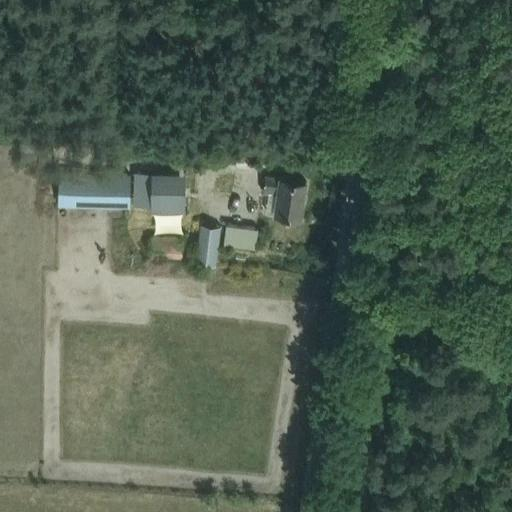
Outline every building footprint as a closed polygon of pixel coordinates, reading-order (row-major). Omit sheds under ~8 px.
[(225,151),(224,169),(249,170),(250,152),(225,151)] [(59,171),(59,204),(130,205),(131,172),(87,172),(87,170),(75,170),(75,172),(59,171)] [(135,170),(135,177),(135,205),(152,204),(152,213),(185,212),(185,171),(135,170)] [(253,173),(250,190),(277,193),(275,212),(272,212),(269,224),(288,227),(290,215),(300,216),(306,181),(253,173)] [(235,220),(265,219),(265,204),(234,204),(235,220)] [(162,228),(192,229),(193,215),(163,214),(162,228)] [(196,262),(216,265),(222,225),(202,222),(196,262)] [(223,244),(235,245),(255,247),(258,227),(226,223),(223,244)] [(182,257),(182,236),(152,236),(151,257),(182,257)]
